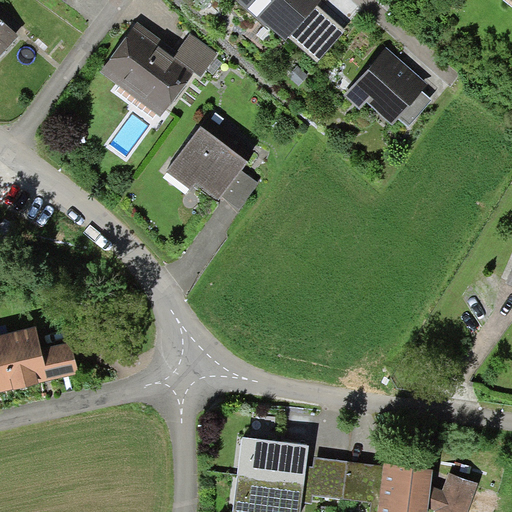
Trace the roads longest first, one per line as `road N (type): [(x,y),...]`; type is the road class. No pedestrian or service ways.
road 1 (residential): [(511,422),(189,375)]
road 2 (residential): [(189,375),(185,339),(151,273),(8,154)]
road 3 (residential): [(0,425),(189,375)]
road 4 (residential): [(8,154),(120,0)]
road 5 (residential): [(189,375),(179,418),(179,511)]
